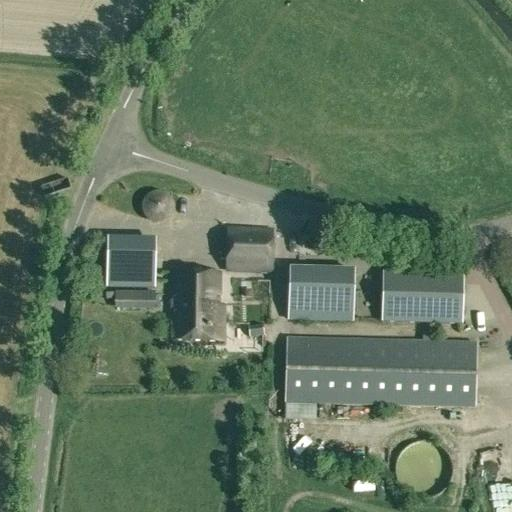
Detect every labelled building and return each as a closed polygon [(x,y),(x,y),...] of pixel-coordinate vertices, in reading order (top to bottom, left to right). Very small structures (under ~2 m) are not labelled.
[(156,222),(166,218),(170,209),(168,198),(157,194),(147,198),(142,206),(146,218),(156,222)] [(226,271),(272,274),(273,229),(227,229),(226,271)] [(154,288),(155,248),(106,247),(106,287),(154,288)] [(289,270),(287,321),(354,323),(355,271),(289,270)] [(223,308),(219,307),(220,275),(173,274),(171,341),(222,342),(223,308)] [(267,285),(267,274),(242,274),(243,286),(267,285)] [(382,283),(381,323),(461,325),(462,285),(382,283)] [(155,293),(115,294),(115,306),(115,309),(155,307),(155,304),(155,293)] [(263,326),(248,328),(249,339),(264,338),(263,326)] [(443,343),(424,343),(402,342),(286,339),(286,353),(285,404),(475,410),(476,353),(477,344),(443,343)] [(410,446),(404,450),(400,455),(397,461),(395,468),(395,474),(396,481),(399,487),(403,492),(409,496),(415,499),(421,501),(428,500),(434,499),(440,495),(445,491),(449,485),(452,479),(453,472),(452,466),(450,459),(446,454),(441,449),(436,445),(429,443),(423,443),(416,444),(410,446)]
